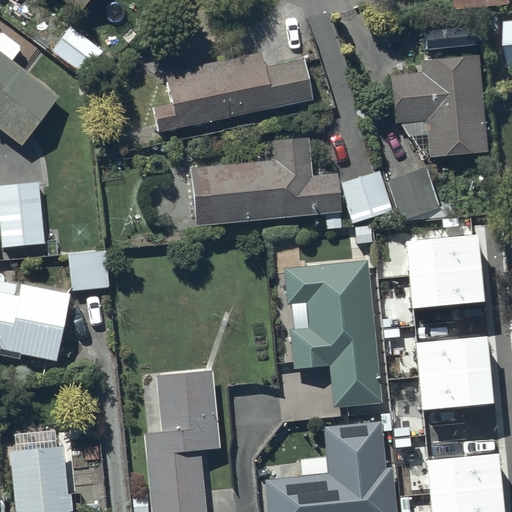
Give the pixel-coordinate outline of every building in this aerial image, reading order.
[(125,0),(98,0),(100,24),(127,23),(125,0)] [(494,36),(511,34),(511,18),(511,19),(511,23),(506,23),(505,16),(492,18),(494,36)] [(69,24),(50,46),(86,75),(104,52),(69,24)] [(0,128),(18,142),(57,93),(9,56),(18,44),(0,30),(0,128)] [(491,156),(483,56),(419,61),(420,75),(390,78),(394,128),(401,127),(424,159),(429,159),(430,161),(491,156)] [(264,57),(167,78),(173,107),(154,111),(159,137),(314,104),(306,63),(267,71),(264,57)] [(272,160),(189,168),(194,227),(324,215),(325,230),(340,229),(336,176),(311,178),(307,138),(271,141),(272,160)] [(430,169),(389,182),(402,223),(443,210),(430,169)] [(353,224),(397,211),(384,171),(341,185),(353,224)] [(37,180),(0,182),(0,243),(42,241),(37,180)] [(106,253),(68,256),(71,292),(108,289),(106,253)] [(365,257),(283,265),(286,302),(304,301),(305,309),(293,310),(294,321),(305,320),(306,325),(288,326),(290,338),(281,339),(283,361),(291,360),(292,365),(329,362),(332,403),(378,399),(365,257)] [(0,354),(18,358),(19,352),(55,359),(68,293),(17,283),(16,287),(0,283),(0,354)] [(444,325),(433,325),(434,333),(411,336),(416,377),(455,373),(452,332),(444,332),(444,325)] [(159,428),(142,430),(148,495),(132,496),(132,511),(133,511),(149,511),(148,511),(204,511),(199,446),(217,444),(211,367),(155,372),(159,428)] [(511,400),(510,389),(440,399),(448,470),(506,464),(508,476),(511,475),(511,400)] [(326,471),(264,477),(267,511),(395,511),(391,464),(383,465),(379,419),(321,424),(326,471)] [(68,511),(61,442),(7,448),(13,511),(68,511)]
